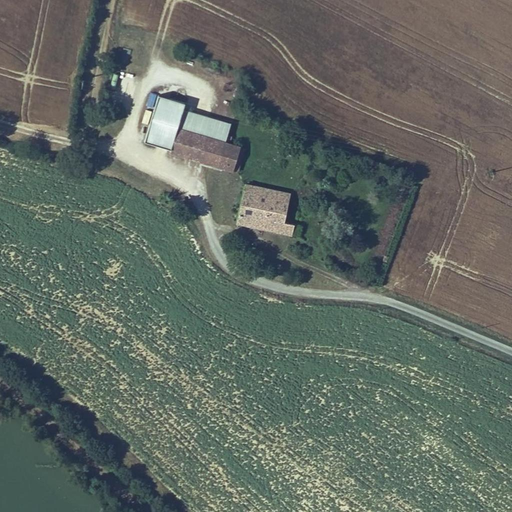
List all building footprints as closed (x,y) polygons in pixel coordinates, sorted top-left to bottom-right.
[(142,33),(141,48),(147,48),(149,34),(142,33)] [(135,139),(162,147),(168,125),(173,106),(175,100),(148,92),(135,139)] [(221,120),(173,106),(168,125),(196,133),(216,138),(221,120)] [(196,133),(168,125),(162,147),(161,149),(190,157),(196,133)] [(216,138),(196,133),(190,157),(224,166),(230,142),(216,138)] [(286,216),(291,195),(234,182),(226,222),(289,235),(293,218),(286,216)]
